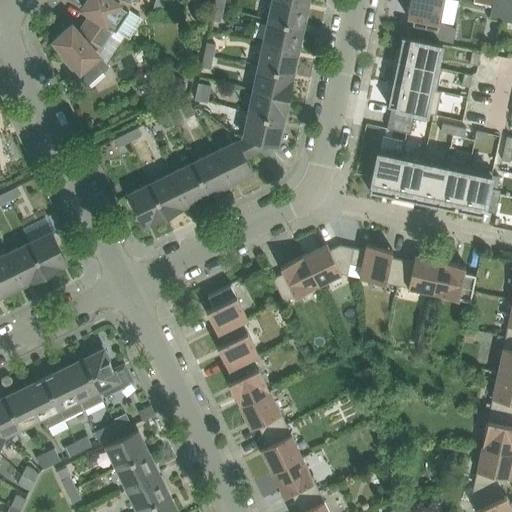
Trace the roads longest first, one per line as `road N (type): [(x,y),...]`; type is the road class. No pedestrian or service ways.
road 1 (residential): [(123,286),(0,33)]
road 2 (residential): [(235,511),(123,286)]
road 3 (residential): [(511,236),(308,195)]
road 4 (residential): [(123,286),(308,195)]
road 5 (residential): [(308,195),(324,169),(357,0)]
road 6 (residential): [(123,286),(0,345)]
